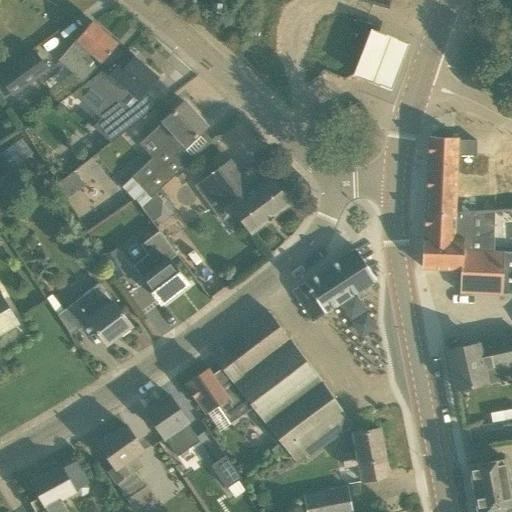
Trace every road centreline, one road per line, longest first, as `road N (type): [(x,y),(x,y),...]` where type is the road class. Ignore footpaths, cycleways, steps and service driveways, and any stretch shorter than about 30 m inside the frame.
road 1 (unclassified): [(0,462),(63,429),(294,266),(320,235),(337,188)]
road 2 (secondary): [(446,511),(397,246),(395,188)]
road 3 (unclassified): [(337,188),(136,0)]
